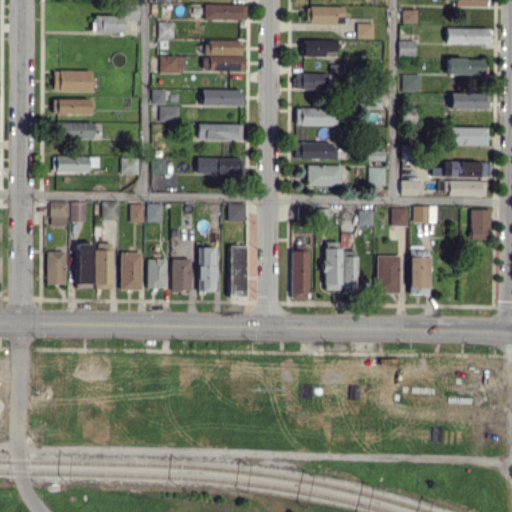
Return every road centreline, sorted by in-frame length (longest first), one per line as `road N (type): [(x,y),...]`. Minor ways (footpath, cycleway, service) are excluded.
road 1 (secondary): [(0,360),(414,366),(511,378)]
road 2 (secondary): [(511,337),(0,321)]
road 3 (residential): [(21,0),(18,449)]
road 4 (residential): [(504,0),(502,335)]
road 5 (residential): [(270,0),(269,328)]
